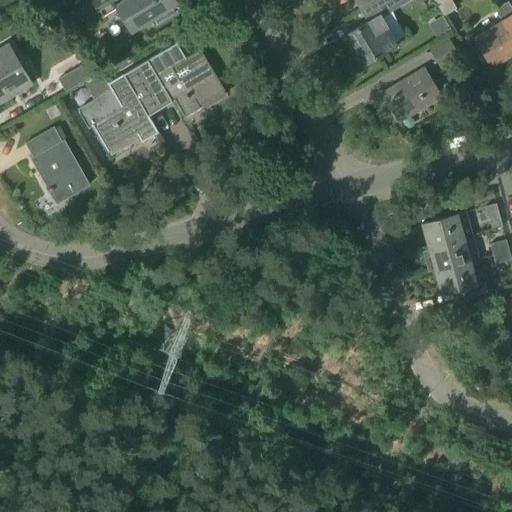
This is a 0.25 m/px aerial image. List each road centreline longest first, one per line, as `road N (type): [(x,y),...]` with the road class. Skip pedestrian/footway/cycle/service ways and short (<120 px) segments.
road 1 (residential): [(28,249),(106,256),(357,184)]
road 2 (residential): [(511,422),(476,416),(431,385),(411,351),(357,184)]
road 3 (residential): [(357,184),(242,0)]
road 4 (residential): [(357,184),(511,144)]
